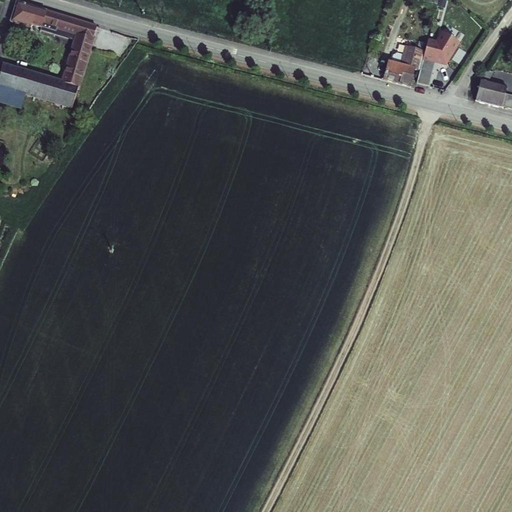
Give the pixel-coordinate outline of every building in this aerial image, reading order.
[(95,29),(16,4),(9,25),(30,31),(31,26),(41,29),(42,26),(74,37),(59,85),(0,66),(0,106),(13,111),(18,96),(69,112),(95,29)] [(428,40),(423,60),(442,65),(447,62),(460,44),(444,32),(437,42),(428,40)] [(391,50),(384,78),(410,86),(415,68),(421,69),(425,49),(406,45),(405,50),(396,48),(391,50)] [(434,72),(421,69),(417,81),(430,85),(434,72)] [(487,69),(479,83),(475,101),(500,107),(501,103),(511,105),(511,92),(505,91),(510,74),(487,69)]
